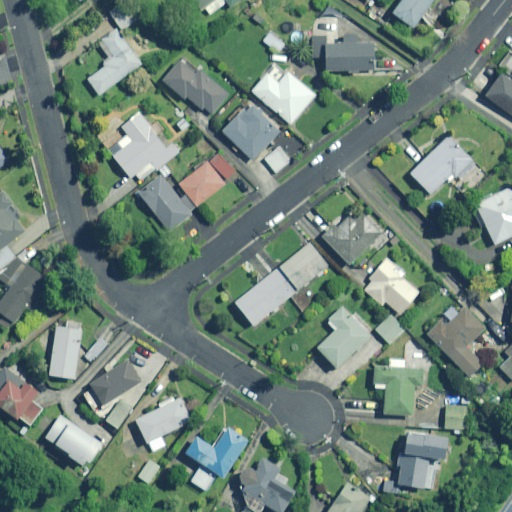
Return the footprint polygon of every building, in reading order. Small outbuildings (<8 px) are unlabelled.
[(242,0),(192,0),(201,12),(216,0),(224,0),(231,8),(242,0)] [(434,0),(403,0),(393,14),(413,29),(434,0)] [(139,19),(127,2),(110,13),(122,31),(139,19)] [(393,14),(386,8),(377,20),(384,26),(393,14)] [(318,19),(314,26),(313,58),(327,58),(327,72),(374,72),(374,45),(360,44),(360,35),(345,35),(345,45),(327,45),(327,19),(318,19)] [(141,65),(117,31),(99,43),(110,58),(103,63),(85,76),(99,96),(141,65)] [(285,45),(270,33),(264,41),(278,53),(285,45)] [(185,100),(187,97),(203,110),(205,108),(213,114),(229,95),(200,71),(197,74),(181,61),(163,82),(185,100)] [(288,74),(275,63),(265,75),(251,91),(291,124),(315,96),(288,74)] [(511,80),(503,74),(486,97),(511,115),(511,80)] [(280,133),(250,103),(222,131),(252,161),(280,133)] [(136,175),(142,182),(158,169),(165,178),(172,172),(165,164),(180,152),(174,143),(167,149),(139,114),(122,127),(117,120),(97,136),(131,179),(136,175)] [(447,179),(450,182),(464,169),(468,173),(476,166),(448,137),(410,174),(431,195),(447,179)] [(279,147),(264,160),(276,174),(291,161),(279,147)] [(0,168),(9,161),(0,150),(0,168)] [(237,175),(219,153),(179,185),(197,207),(237,175)] [(140,196),(170,233),(192,215),(189,212),(196,207),(187,196),(181,201),(163,178),(140,196)] [(511,186),(510,188),(475,205),(477,208),(471,211),(480,229),(485,226),(495,245),(511,236),(511,186)] [(4,192),(0,195),(0,270),(16,258),(7,246),(25,232),(15,219),(13,221),(5,210),(13,204),(4,192)] [(391,240),(365,213),(355,222),(349,216),(337,227),(336,225),(322,238),(349,266),(371,245),(378,252),(391,240)] [(280,268),(298,291),(317,275),(320,278),(325,274),(323,271),(328,267),(310,244),(280,268)] [(0,313),(4,316),(0,320),(0,326),(6,331),(12,322),(16,324),(26,309),(31,312),(52,283),(16,258),(0,270),(0,280),(11,288),(0,304),(0,313)] [(396,266),(387,258),(370,279),(372,282),(365,291),(382,306),(385,302),(400,315),(419,292),(392,270),(396,266)] [(298,291),(280,268),(235,304),(253,326),(272,312),(274,314),(282,308),(280,306),(298,291)] [(370,337),(342,308),(327,322),(336,331),(317,349),(337,370),(370,337)] [(486,329),(466,308),(446,328),(441,323),(428,335),(469,378),(483,364),(467,348),(486,329)] [(405,330),(391,316),(376,331),(390,345),(405,330)] [(82,332),(56,328),(49,376),(75,380),(82,332)] [(422,388),(423,371),(405,369),(405,362),(390,360),(389,368),(374,367),(373,388),(386,389),(384,415),(412,417),(415,387),(422,388)] [(82,392),(94,410),(100,407),(102,410),(142,383),(128,362),(82,392)] [(38,394),(5,369),(0,375),(0,407),(17,421),(19,418),(30,426),(42,411),(31,402),(38,394)] [(192,422),(178,395),(160,405),(162,408),(136,421),(152,453),(166,446),(161,437),(192,422)] [(132,409),(122,401),(106,421),(117,429),(132,409)] [(102,445),(61,417),(46,439),(69,455),(68,456),(82,466),(86,461),(89,464),(102,445)] [(218,475),(224,479),(248,441),(228,428),(215,449),(197,438),(186,455),(204,466),(192,482),(206,492),(218,475)] [(447,439),(407,432),(403,453),(399,452),(396,466),(401,467),(398,482),(384,480),(382,491),(400,494),(402,485),(433,491),(438,460),(444,461),(447,439)] [(275,511),(283,511),(296,492),(284,485),(287,480),(279,475),(281,470),(264,459),(255,473),(249,469),(242,481),(243,493),(253,499),(248,508),(254,511),(260,511),(265,505),(275,511)] [(160,467),(150,460),(138,477),(148,484),(160,467)] [(361,511),(369,499),(347,485),(329,511),(361,511)]
